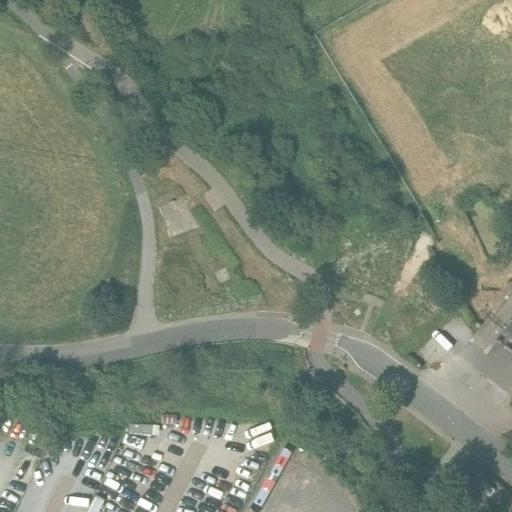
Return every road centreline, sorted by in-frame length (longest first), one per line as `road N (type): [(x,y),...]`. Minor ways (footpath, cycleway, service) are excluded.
road 1 (residential): [(471,436),(371,358),(299,334),(202,332),(63,361),(0,358)]
road 2 (track): [(144,345),(147,228),(140,195),(106,119),(40,34)]
